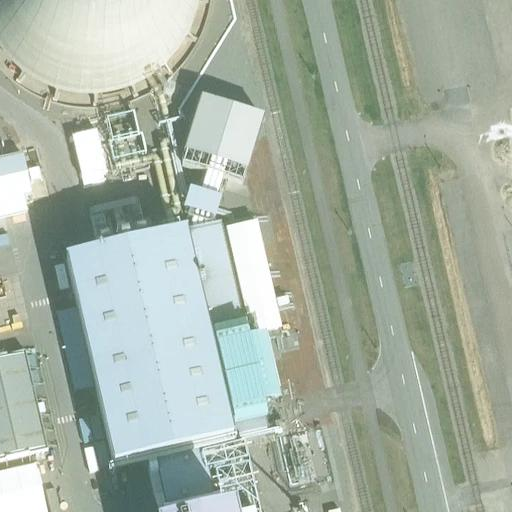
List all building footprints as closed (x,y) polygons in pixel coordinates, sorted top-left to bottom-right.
[(0,0),(0,73),(6,80),(24,94),(44,104),(65,110),(88,113),(110,111),(132,105),(152,95),(170,82),(186,65),(198,46),(206,25),(211,3),(210,0),(0,0)] [(246,178),(261,122),(200,104),(182,161),(185,162),(182,170),(206,178),(200,198),(189,195),(183,216),(214,225),(220,206),(215,204),(222,183),(241,189),(244,178),(246,178)] [(21,159),(0,163),(0,224),(27,217),(24,202),(31,200),(21,159)] [(93,391),(113,472),(267,436),(262,412),(279,408),(264,343),(247,346),(220,229),(205,233),(148,246),(137,204),(89,215),(99,257),(64,265),(76,313),(56,318),(74,395),(93,391)] [(255,229),(227,236),(238,283),(266,276),(255,229)] [(268,286),(240,292),(251,339),(279,333),(268,286)] [(0,462),(45,453),(23,359),(0,364),(0,462)] [(256,511),(243,451),(202,460),(202,459),(147,471),(149,479),(155,478),(162,511),(256,511)]
